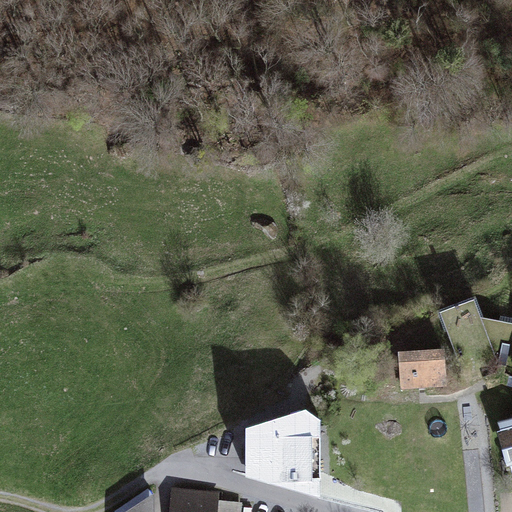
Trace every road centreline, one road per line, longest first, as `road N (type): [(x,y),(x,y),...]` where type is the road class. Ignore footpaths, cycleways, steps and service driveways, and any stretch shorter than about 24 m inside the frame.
road 1 (track): [(0,288),(180,279),(323,245),(511,151)]
road 2 (residential): [(337,511),(169,469)]
